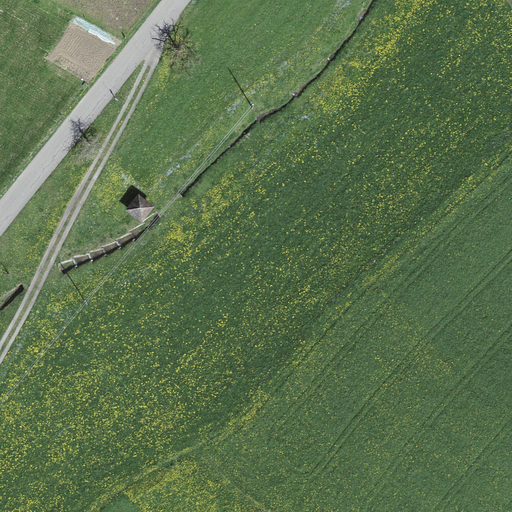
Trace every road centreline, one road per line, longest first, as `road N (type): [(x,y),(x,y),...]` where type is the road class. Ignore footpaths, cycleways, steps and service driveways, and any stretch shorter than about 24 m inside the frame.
road 1 (unclassified): [(152,30),(150,64),(0,353)]
road 2 (tertiary): [(152,30),(0,219)]
